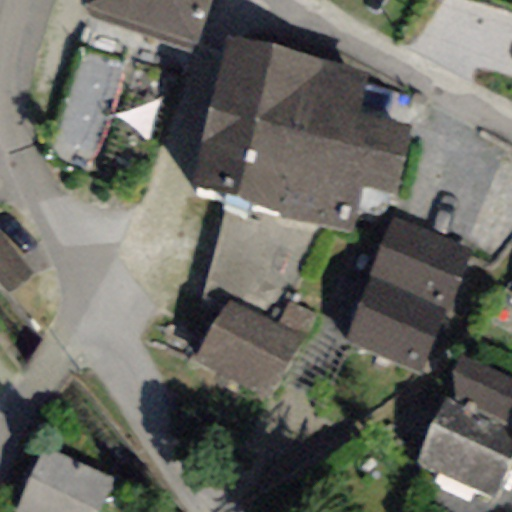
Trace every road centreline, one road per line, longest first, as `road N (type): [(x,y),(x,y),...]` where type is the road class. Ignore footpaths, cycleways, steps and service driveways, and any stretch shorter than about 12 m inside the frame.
road 1 (residential): [(207,511),(166,438),(139,303),(113,246)]
road 2 (residential): [(113,246),(65,184),(29,114),(19,56),(27,0)]
road 3 (residential): [(0,441),(31,374),(113,246)]
